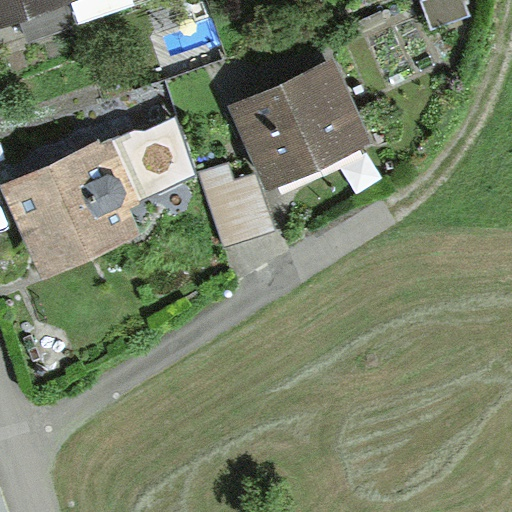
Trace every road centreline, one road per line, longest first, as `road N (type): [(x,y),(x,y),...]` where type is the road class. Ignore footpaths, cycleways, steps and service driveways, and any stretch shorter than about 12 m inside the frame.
road 1 (residential): [(16,474),(65,412),(237,298),(382,222)]
road 2 (track): [(511,22),(475,132),(438,178),(382,222)]
